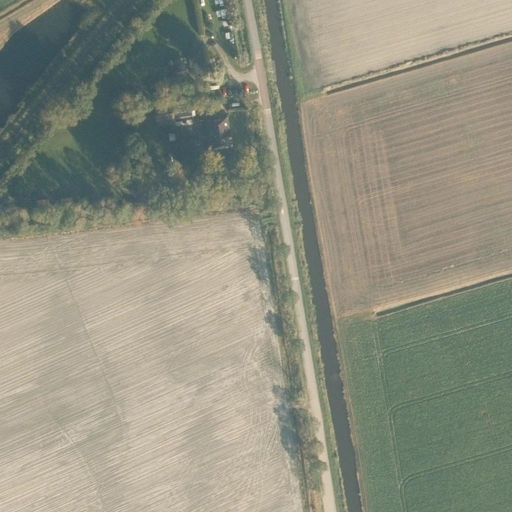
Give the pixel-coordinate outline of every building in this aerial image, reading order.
[(175,75),(188,72),(186,60),(173,62),(175,75)] [(217,77),(214,61),(199,63),(201,79),(217,77)] [(157,99),(172,97),(175,96),(174,88),(156,90),(157,99)] [(194,125),(191,101),(170,104),(170,103),(154,106),(155,113),(154,113),(156,124),(164,123),(165,127),(174,125),(174,127),(194,125)] [(229,118),(207,121),(199,122),(202,142),(204,153),(212,152),(212,151),(233,147),(229,118)] [(123,163),(123,168),(133,168),(134,155),(124,155),(124,157),(126,157),(125,163),(123,163)] [(0,200),(0,215),(13,204),(6,195),(0,200)] [(62,213),(73,212),(72,200),(61,201),(62,213)] [(38,214),(50,213),(49,202),(37,202),(38,214)]
